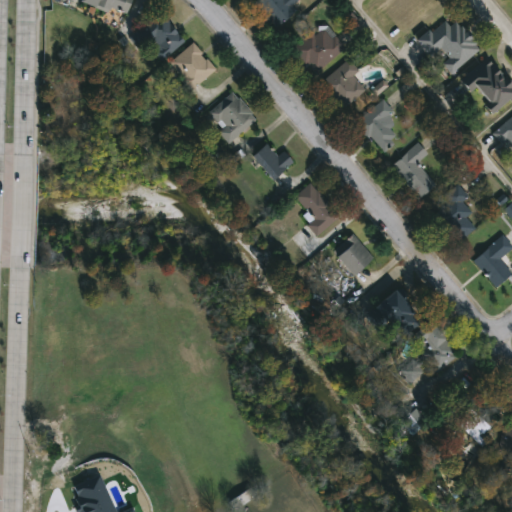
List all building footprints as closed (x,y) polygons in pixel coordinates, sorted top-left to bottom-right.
[(128,0),(125,13),(79,0),(128,0)] [(273,27),(251,3),(254,0),(286,0),(294,8),(273,27)] [(159,59),(145,41),(135,49),(126,37),(160,10),(183,40),(159,59)] [(449,74),(439,63),(446,57),(439,50),(431,57),(416,39),(441,16),(448,25),(455,18),(480,47),(449,74)] [(343,49),(309,73),(290,46),(324,22),(343,49)] [(188,89),(166,63),(191,41),(213,67),(188,89)] [(511,86),(511,94),(491,113),(483,103),(488,99),(475,86),(470,90),(460,78),(485,55),(511,86)] [(341,108),(318,83),(346,57),(357,69),(351,75),(363,88),(341,108)] [(371,89),(375,95),(387,87),(383,81),(371,89)] [(217,130),(222,126),(208,111),(230,90),(255,115),(228,142),(217,130)] [(391,110),(382,117),(397,135),(380,151),(354,121),(380,98),(391,110)] [(511,151),(493,132),(511,113),(511,151)] [(251,155),(265,142),(276,154),(281,149),(292,160),(272,178),(251,155)] [(426,153),(415,162),(434,183),(417,198),(389,165),(416,142),(426,153)] [(340,215),(317,236),(305,223),(312,216),(293,196),(309,181),(340,215)] [(446,202),(441,194),(456,183),(466,196),(460,200),(469,212),(463,216),(473,228),(454,242),(432,212),(446,202)] [(511,221),(511,204),(511,203),(502,210),(511,221)] [(352,274),(331,249),(351,233),(372,258),(352,274)] [(493,287),(470,259),(500,234),(511,246),(498,258),(510,273),(493,287)] [(400,335),(376,304),(396,289),(420,320),(400,335)] [(412,333),(430,319),(456,353),(426,375),(422,369),(411,376),(402,364),(424,348),(412,333)] [(479,446),(453,421),(469,406),(489,426),(482,433),(486,438),(479,446)] [(410,435),(419,428),(414,422),(420,417),(414,409),(399,420),(410,435)] [(511,427),(502,426),(497,452),(511,454),(511,451),(511,450),(511,427)] [(75,511),(132,511),(131,509),(124,511),(113,511),(99,475),(71,487),(79,509),(75,511)] [(255,494),(232,509),(226,500),(249,486),(255,494)]
